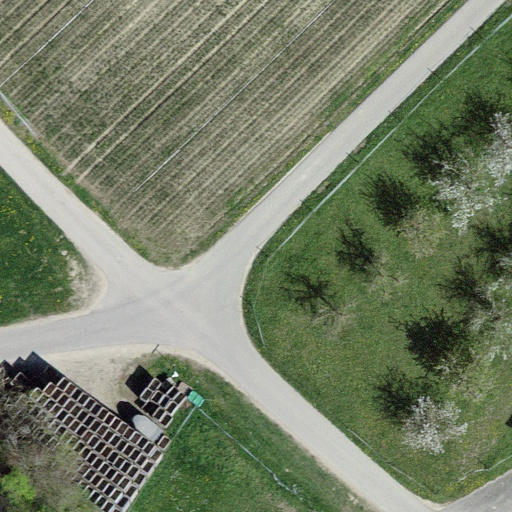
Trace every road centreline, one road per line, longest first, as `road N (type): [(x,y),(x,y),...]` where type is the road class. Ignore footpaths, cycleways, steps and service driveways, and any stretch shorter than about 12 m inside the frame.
road 1 (residential): [(0,345),(174,312),(490,0)]
road 2 (track): [(412,511),(174,312),(0,148)]
